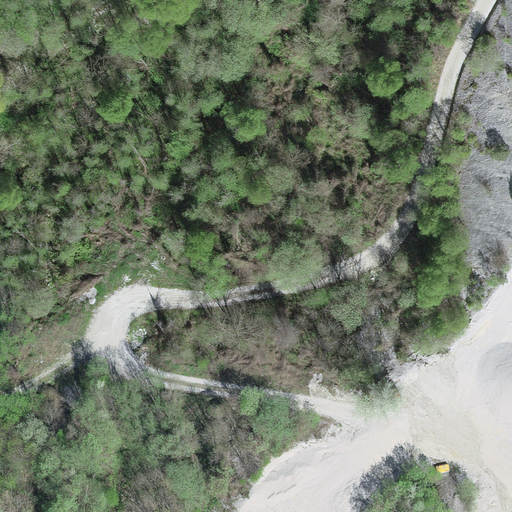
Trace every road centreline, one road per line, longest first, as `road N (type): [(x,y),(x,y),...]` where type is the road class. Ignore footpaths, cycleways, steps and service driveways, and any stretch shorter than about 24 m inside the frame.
road 1 (track): [(489,0),(440,98),(428,171),(399,241),(314,282),(118,309),(101,337)]
road 2 (track): [(101,337),(114,360),(398,434)]
